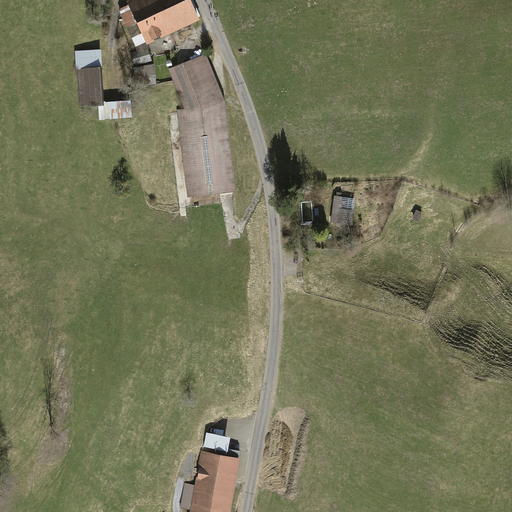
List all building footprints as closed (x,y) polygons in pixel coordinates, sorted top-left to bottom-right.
[(129,9),(120,13),(137,48),(145,44),(146,47),(199,22),(197,19),(201,17),(192,0),(134,0),(126,4),(129,9)] [(101,53),(75,54),(75,72),(78,72),(80,107),(101,106),(99,70),(102,70),(101,53)] [(204,57),(169,72),(185,111),(178,112),(188,198),(234,193),(225,106),(204,57)] [(155,68),(133,71),(136,89),(157,85),(155,68)] [(129,102),(108,103),(109,120),(130,119),(129,102)] [(336,197),(332,223),(351,226),(354,200),(336,197)] [(313,200),(302,201),(303,221),(314,220),(313,200)] [(424,216),(416,211),(412,220),(420,224),(424,216)] [(182,506),(193,508),(191,511),(220,511),(221,509),(227,510),(238,453),(228,451),(230,440),(206,435),(203,454),(196,488),(185,486),(182,506)]
